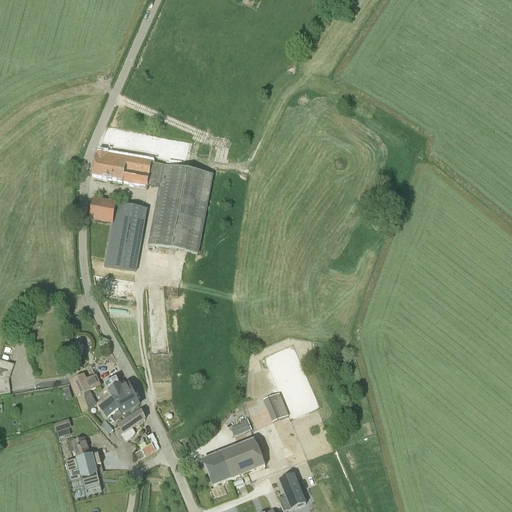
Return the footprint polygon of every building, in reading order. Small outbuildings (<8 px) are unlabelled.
[(123,183),(130,161),(97,154),(93,177),(123,183)] [(148,187),(151,165),(130,161),(123,183),(123,184),(147,188),(148,187)] [(159,190),(164,168),(151,165),(148,187),(159,190)] [(198,254),(213,178),(164,168),(159,190),(149,246),(198,254)] [(113,224),(117,205),(93,200),(89,220),(113,224)] [(135,275),(147,210),(117,205),(113,224),(104,270),(135,275)] [(0,361),(0,395),(10,394),(8,382),(13,366),(0,361)] [(78,378),(77,379),(70,382),(77,397),(85,394),(90,392),(101,387),(95,376),(80,384),(78,378)] [(129,387),(128,387),(126,388),(124,383),(120,385),(117,379),(115,380),(112,379),(107,382),(107,384),(104,385),(110,396),(117,407),(134,397),(129,387)] [(69,390),(64,392),(67,400),(72,398),(69,390)] [(97,404),(90,392),(85,394),(85,400),(89,412),(97,406),(96,405),(97,404)] [(272,424),(288,417),(279,395),(263,402),(272,424)] [(110,396),(97,404),(96,405),(97,406),(100,410),(107,421),(108,421),(110,418),(114,424),(120,419),(116,414),(119,411),(117,407),(110,396)] [(129,412),(139,407),(134,397),(117,407),(119,411),(116,414),(120,419),(129,412)] [(126,444),(129,441),(133,439),(136,435),(132,430),(145,421),(142,413),(130,419),(118,428),(123,435),(121,437),(126,444)] [(54,425),(56,433),(71,429),(69,421),(54,425)] [(106,422),(100,427),(107,435),(113,431),(106,422)] [(245,434),(242,425),(231,429),(234,438),(245,434)] [(157,444),(153,435),(148,438),(152,447),(155,452),(159,450),(157,445),(157,444)] [(72,443),(75,442),(74,439),(66,441),(70,453),(74,452),(72,443)] [(84,439),(75,442),(72,443),(74,452),(77,459),(89,454),(84,439)] [(267,467),(257,441),(202,462),(213,489),(267,467)] [(155,452),(152,447),(135,455),(135,462),(155,452)] [(80,471),(85,489),(100,485),(98,476),(95,467),(101,465),(98,455),(77,460),(65,464),(68,474),(80,471)] [(306,505),(294,476),(279,482),(286,497),(282,498),(282,497),(278,499),(282,511),(287,511),(291,510),(292,511),(306,505)]
